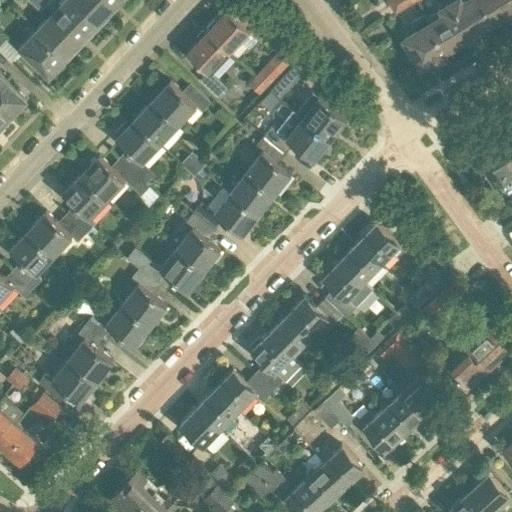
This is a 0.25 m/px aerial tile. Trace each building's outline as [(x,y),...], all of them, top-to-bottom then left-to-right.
[(33,0),(32,1),(40,9),(45,4),(48,0),(33,0)] [(48,0),(45,4),(52,11),(83,40),(99,22),(75,0),(48,0)] [(116,5),(110,0),(75,0),(99,22),(116,5)] [(413,0),(387,0),(395,12),(413,0)] [(493,19),(481,0),(464,0),(463,1),(462,0),(451,0),(449,2),(469,34),(493,19)] [(511,0),(481,0),(493,19),(511,7),(511,0)] [(424,12),(423,13),(444,49),(469,34),(449,2),(441,7),(444,12),(429,21),(424,12)] [(228,7),(208,28),(230,49),(241,38),(249,46),(257,37),(255,35),(264,25),(246,7),(237,16),(228,7)] [(52,11),(36,28),(66,57),(82,40),(52,11)] [(444,49),(423,13),(410,20),(416,29),(403,37),(420,64),(429,58),(432,63),(446,55),(443,50),(444,49)] [(66,57),(36,28),(18,46),(49,75),(66,57)] [(230,49),(208,28),(187,50),(207,68),(199,77),(217,95),(226,85),(210,70),(230,49)] [(277,51),(255,75),(266,85),(289,62),(277,51)] [(301,57),(271,89),(280,97),(309,66),(301,57)] [(0,106),(10,116),(27,98),(0,72),(0,106)] [(266,85),(255,75),(248,81),(259,92),(266,85)] [(153,98),(178,122),(195,104),(202,110),(211,101),(190,81),(182,89),(171,79),(153,98)] [(303,116),(331,138),(347,118),(313,90),(296,111),(303,116)] [(178,122),(153,98),(135,117),(160,141),(178,122)] [(0,126),(10,116),(0,106),(0,126)] [(271,123),(263,133),(286,151),(294,142),(315,158),(331,138),(303,116),(287,136),(271,123)] [(160,141),(135,117),(128,124),(125,121),(114,133),(117,135),(117,136),(127,146),(119,155),(147,182),(156,172),(142,160),(160,141)] [(499,138),(497,139),(511,163),(511,130),(508,133),(506,130),(498,135),(499,138)] [(263,149),(246,170),(274,192),(291,171),(278,161),(286,151),(263,133),(255,142),(263,149)] [(511,163),(497,139),(487,145),(486,143),(479,148),(480,150),(477,152),(495,182),(497,181),(501,188),(511,180),(511,177),(509,172),(511,170),(511,163)] [(188,168),(199,156),(192,149),(181,161),(188,168)] [(100,154),(82,173),(106,197),(125,178),(138,190),(147,182),(119,155),(111,164),(100,154)] [(199,156),(188,168),(195,174),(206,162),(199,156)] [(246,170),(230,190),(258,212),(274,192),(246,170)] [(106,197),(82,173),(63,192),(74,203),(66,212),(86,231),(95,222),(88,216),(106,197)] [(202,200),(194,210),(216,228),(223,218),(242,233),(258,212),(230,190),(214,210),(202,200)] [(86,231),(66,212),(58,220),(47,209),(28,229),(53,253),(71,234),(78,241),(86,231)] [(193,226),(177,246),(204,268),(221,248),(208,237),(216,228),(194,210),(186,220),(193,226)] [(377,220),(359,238),(381,260),(399,242),(383,226),(377,220)] [(53,253),(28,229),(10,248),(21,258),(13,267),(33,287),(42,279),(35,272),(53,253)] [(381,260),(359,238),(342,256),(364,278),(381,260)] [(204,268),(177,246),(161,266),(141,251),(134,260),(140,265),(163,283),(162,283),(166,287),(174,277),(188,288),(204,268)] [(364,278),(342,256),(324,274),(335,284),(326,294),(346,314),(357,304),(348,295),(364,278)] [(414,291),(413,292),(422,301),(428,295),(453,273),(444,264),(420,286),(414,291)] [(139,280),(123,301),(151,323),(168,302),(155,292),(162,283),(163,283),(140,265),(133,275),(139,280)] [(0,299),(14,285),(25,295),(33,287),(13,267),(4,276),(0,272),(0,299)] [(450,281),(429,301),(441,314),(462,294),(450,281)] [(422,301),(413,292),(408,297),(417,306),(422,301)] [(287,312),(310,334),(327,316),(305,294),(287,312)] [(151,323),(123,301),(106,321),(94,311),(86,321),(108,339),(115,329),(134,344),(151,323)] [(441,314),(429,301),(422,308),(434,320),(441,314)] [(69,310),(61,303),(54,311),(59,315),(65,315),(69,310)] [(403,303),(395,311),(403,317),(411,309),(403,303)] [(403,317),(395,311),(387,318),(395,325),(403,317)] [(310,334),(287,312),(270,330),(293,351),(294,351),(310,334)] [(108,339),(86,321),(78,331),(85,336),(69,357),(97,379),(113,358),(100,348),(108,339)] [(376,344),(370,337),(358,325),(350,335),(367,352),(376,344)] [(467,344),(488,367),(509,348),(488,325),(467,344)] [(379,328),(370,337),(376,344),(385,335),(379,328)] [(410,361),(419,354),(420,352),(399,328),(389,337),(410,361)] [(270,330),(262,338),(259,335),(251,344),(254,347),(253,348),(265,360),(256,370),(274,388),(285,377),(286,378),(303,360),(294,351),(293,351),(270,330)] [(488,367),(467,344),(446,363),(467,386),(488,367)] [(97,379),(69,357),(52,377),(46,372),(39,381),(61,398),(67,390),(80,400),(97,379)] [(342,363),(333,372),(339,378),(348,369),(342,363)] [(13,383),(23,371),(16,365),(6,376),(13,383)] [(234,367),(217,386),(239,407),(256,390),(264,398),(274,388),(256,370),(246,379),(234,367)] [(359,368),(353,373),(361,382),(367,377),(359,368)] [(30,378),(23,371),(13,383),(21,389),(30,378)] [(401,389),(422,414),(441,397),(420,373),(401,389)] [(239,407),(217,386),(199,403),(222,425),(239,407)] [(422,414),(401,389),(383,406),(404,430),(422,414)] [(34,402),(51,417),(61,405),(44,391),(34,402)] [(323,400),(340,419),(345,425),(355,416),(332,392),(323,400)] [(297,408),(303,414),(311,406),(305,399),(297,408)] [(340,419),(323,400),(314,408),(332,426),(340,419)] [(222,425),(199,403),(182,421),(205,443),(222,425)] [(0,440),(17,420),(0,405),(0,440)] [(404,430),(383,406),(374,413),(370,408),(360,417),(365,422),(364,423),(385,446),(404,430)] [(299,416),(293,410),(287,416),(293,422),(299,416)] [(47,446),(17,420),(0,440),(0,441),(20,459),(28,451),(37,458),(47,446)] [(168,432),(157,442),(181,464),(190,454),(168,432)] [(511,432),(511,433),(511,436),(501,447),(511,458),(511,432)] [(259,444),(266,450),(274,441),(268,435),(259,444)] [(291,443),(285,437),(276,445),(282,452),(291,443)] [(324,460),(345,484),(364,467),(342,444),(332,453),(326,447),(318,453),(324,460)] [(261,495),(271,486),(280,477),(282,480),(286,476),(276,465),(272,469),(263,458),(244,475),(261,495)] [(324,460),(306,477),(327,501),(345,484),(324,460)] [(228,488),(229,487),(237,479),(219,461),(210,470),(220,480),(228,488)] [(130,511),(132,511),(152,491),(142,481),(147,476),(138,467),(111,494),(130,511)] [(488,471),(469,488),(491,511),(509,495),(488,471)] [(314,511),(327,501),(306,477),(287,494),(303,511),(314,511)] [(220,480),(202,499),(210,506),(207,509),(209,511),(211,511),(231,491),(232,490),(229,487),(228,488),(220,480)] [(457,511),(456,511),(490,511),(491,511),(469,488),(451,504),(457,511)] [(162,501),(152,491),(132,511),(169,511),(177,505),(168,496),(162,501)] [(211,511),(235,511),(229,505),(237,497),(231,491),(211,511)]
